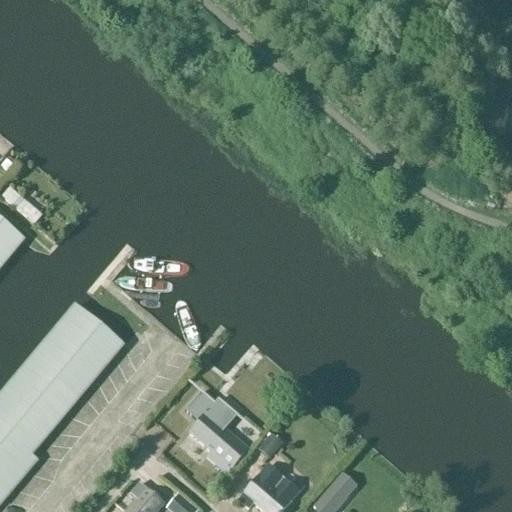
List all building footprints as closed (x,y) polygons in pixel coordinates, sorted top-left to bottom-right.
[(17,183),(9,193),(45,219),(52,209),(17,183)] [(1,203),(33,230),(40,221),(8,194),(1,203)] [(0,250),(10,259),(23,244),(0,224),(0,250)] [(0,271),(10,259),(0,250),(0,271)] [(74,307),(62,322),(111,364),(124,348),(74,307)] [(50,336),(100,377),(111,364),(62,322),(50,336)] [(39,350),(88,391),(100,377),(50,336),(39,350)] [(27,364),(76,405),(88,391),(39,350),(27,364)] [(15,378),(65,419),(76,405),(27,364),(15,378)] [(4,391),(53,433),(65,419),(15,378),(4,391)] [(0,396),(0,411),(42,447),(53,433),(4,391),(0,396)] [(185,413),(198,425),(189,436),(211,454),(206,459),(226,477),(247,453),(224,433),(237,418),(236,417),(232,422),(201,394),(185,413)] [(0,433),(31,459),(42,447),(0,411),(0,433)] [(0,473),(16,487),(36,463),(0,433),(0,473)] [(282,447),(270,437),(257,452),(269,463),(282,447)] [(238,502),(248,511),(252,507),(258,511),(284,511),(291,504),(299,495),(267,468),(259,478),(238,502)] [(0,505),(16,487),(0,473),(0,505)] [(339,511),(358,490),(342,476),(314,510),(316,511),(339,511)] [(159,511),(164,507),(139,487),(130,497),(136,502),(127,511),(159,511)] [(165,511),(166,511),(192,511),(176,498),(165,511)]
